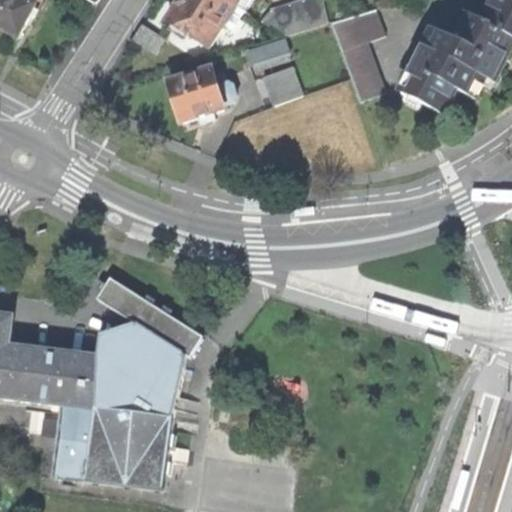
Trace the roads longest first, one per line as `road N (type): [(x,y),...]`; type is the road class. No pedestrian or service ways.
road 1 (residential): [(24,157),(177,227),(308,247),(397,236),(511,183)]
road 2 (residential): [(127,0),(24,157)]
